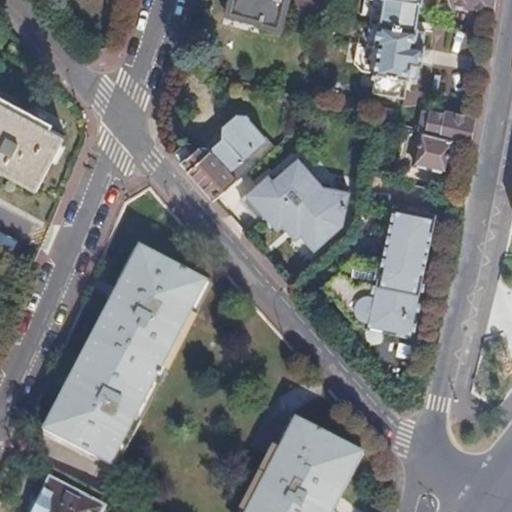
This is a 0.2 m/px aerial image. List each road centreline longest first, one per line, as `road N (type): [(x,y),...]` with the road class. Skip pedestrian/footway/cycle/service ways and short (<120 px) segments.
road 1 (residential): [(121,125),(421,453)]
road 2 (residential): [(0,398),(121,125)]
road 3 (residential): [(10,0),(121,125)]
road 4 (residential): [(121,125),(161,0)]
